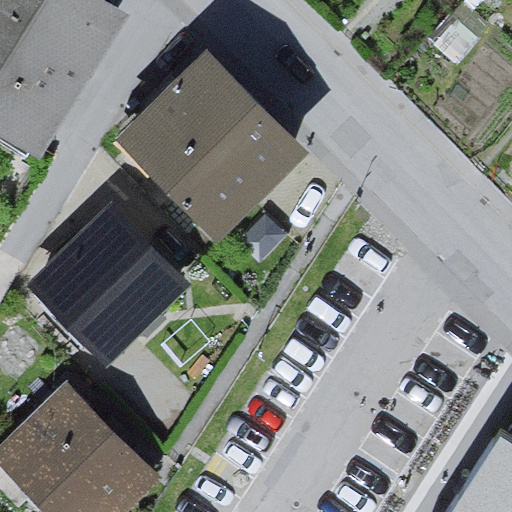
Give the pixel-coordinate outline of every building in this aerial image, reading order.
[(100,21),(66,0),(0,0),(0,152),(11,159),(100,21)] [(288,147),(198,64),(120,148),(210,231),(288,147)] [(168,272),(114,218),(40,293),(94,346),(168,272)] [(110,511),(148,476),(61,387),(0,446),(0,469),(41,511),(110,511)] [(511,511),(511,420),(498,412),(436,511),(511,511)]
